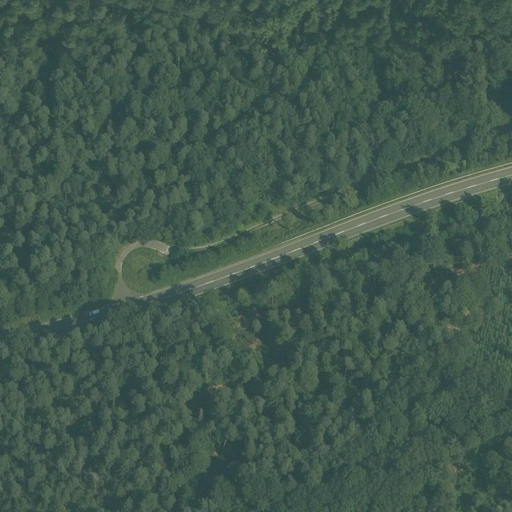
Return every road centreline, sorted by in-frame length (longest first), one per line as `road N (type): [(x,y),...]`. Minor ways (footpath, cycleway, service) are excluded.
road 1 (secondary): [(0,341),(213,282),(511,178)]
road 2 (track): [(129,308),(119,259),(130,246),(147,241),(188,250),(221,240),(389,169),(511,129)]
